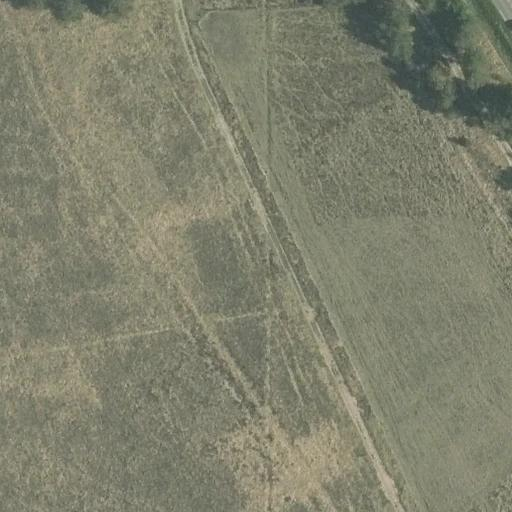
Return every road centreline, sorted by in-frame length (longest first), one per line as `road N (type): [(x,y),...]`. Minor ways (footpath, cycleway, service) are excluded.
road 1 (track): [(397,511),(209,97),(177,0)]
road 2 (track): [(511,161),(411,0)]
